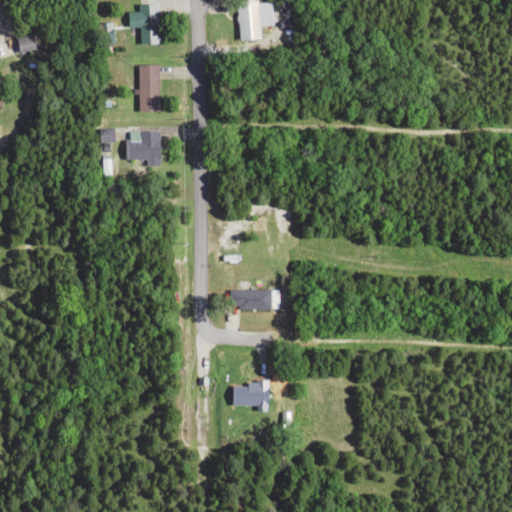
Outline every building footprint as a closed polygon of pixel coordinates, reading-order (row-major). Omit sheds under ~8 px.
[(233,0),(235,39),(257,38),(257,25),(269,24),(268,3),(255,4),(254,0),(233,0)] [(156,3),(136,3),(136,11),(125,11),(125,27),(137,27),(137,43),(156,43),(156,3)] [(14,37),(17,51),(32,47),(29,34),(14,37)] [(155,64),(136,64),(136,109),(155,109),(155,64)] [(144,158),(144,164),(156,164),(156,130),(123,130),(123,158),(144,158)] [(268,308),(268,289),(227,289),(227,308),(268,308)] [(265,385),(229,385),(229,404),(265,404),(265,385)]
